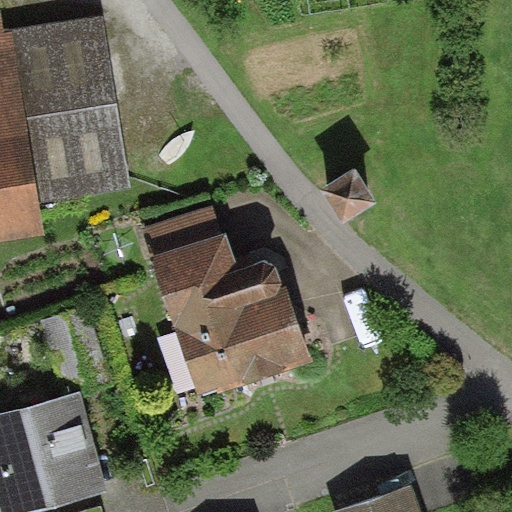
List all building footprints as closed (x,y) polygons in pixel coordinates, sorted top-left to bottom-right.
[(0,247),(46,240),(13,34),(6,35),(2,9),(0,9),(0,247)] [(356,175),(322,196),(342,229),(376,208),(356,175)] [(141,229),(151,261),(224,239),(214,207),(141,229)] [(224,239),(151,261),(198,399),(311,363),(273,265),(241,274),(226,238),(224,239)] [(43,321),(67,398),(80,394),(112,384),(88,307),(43,321)] [(67,398),(0,416),(0,507),(1,511),(33,511),(107,492),(92,438),(80,394),(67,398)] [(342,511),(419,511),(411,488),(342,511)]
